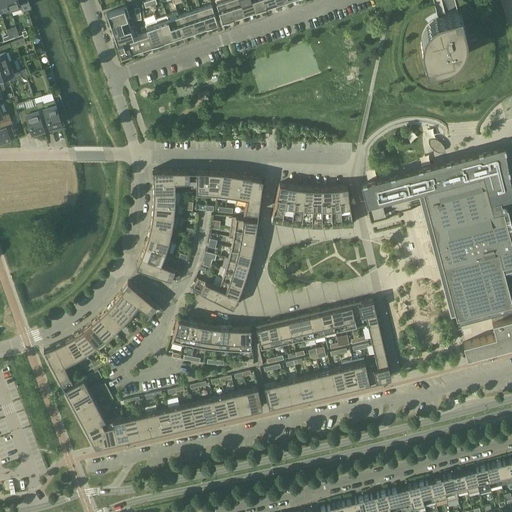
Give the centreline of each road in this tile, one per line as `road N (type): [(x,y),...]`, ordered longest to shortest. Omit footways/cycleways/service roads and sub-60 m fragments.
road 1 (tertiary): [(121,506),(511,412)]
road 2 (residential): [(396,403),(149,454),(131,462),(111,491)]
road 3 (residential): [(230,511),(511,442)]
road 4 (tertiary): [(380,434),(111,491)]
road 5 (residential): [(344,0),(111,78)]
road 6 (residential): [(136,156),(347,158)]
road 7 (residential): [(136,156),(0,155)]
road 8 (tertiary): [(511,400),(380,434)]
road 9 (residential): [(121,265),(75,316),(26,341)]
